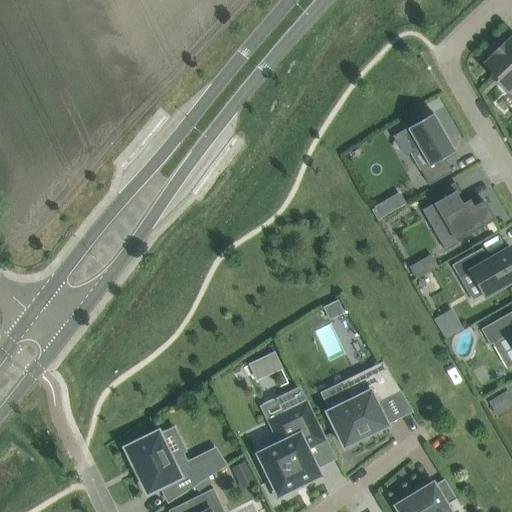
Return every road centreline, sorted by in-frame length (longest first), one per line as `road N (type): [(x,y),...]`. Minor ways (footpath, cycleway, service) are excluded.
road 1 (tertiary): [(60,337),(264,70),(331,0)]
road 2 (tertiary): [(293,0),(30,314)]
road 3 (residential): [(511,175),(442,54),(504,0)]
road 4 (residential): [(322,511),(424,432)]
